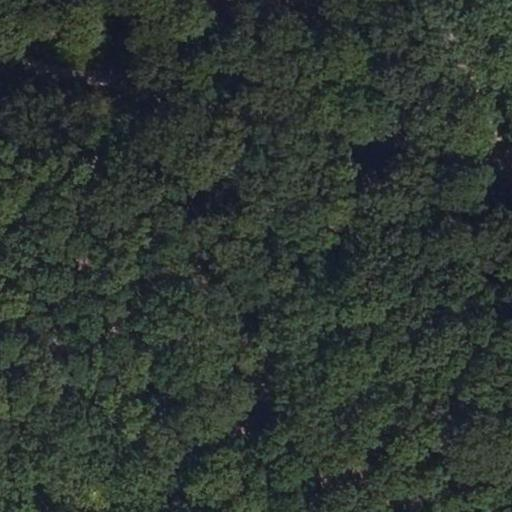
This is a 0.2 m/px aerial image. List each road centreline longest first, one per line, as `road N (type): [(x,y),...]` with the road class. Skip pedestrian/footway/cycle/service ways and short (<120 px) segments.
road 1 (track): [(0,60),(511,149)]
road 2 (track): [(511,148),(425,0)]
